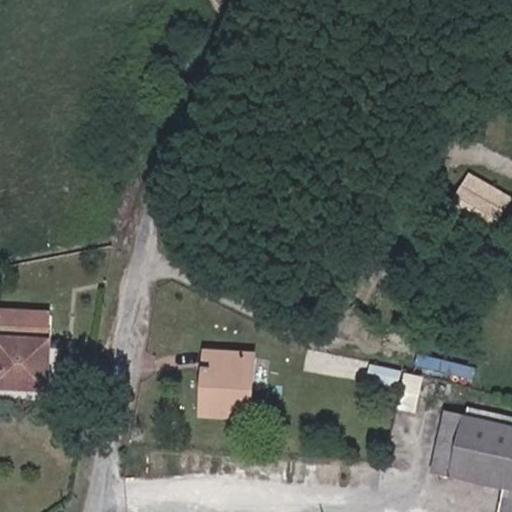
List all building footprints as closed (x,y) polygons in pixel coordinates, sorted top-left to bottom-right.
[(511,192),(471,170),(453,202),(498,227),(511,201),(511,192)] [(11,384),(67,388),(70,348),(17,343),(11,384)] [(209,408),(257,412),(261,352),(214,348),(209,408)] [(411,388),(383,379),(380,392),(407,400),(411,388)] [(426,411),(429,399),(413,394),(409,406),(426,411)] [(421,425),(426,411),(409,406),(405,420),(421,425)] [(511,433),(476,424),(474,434),(511,442),(511,433)] [(511,511),(511,442),(474,434),(454,429),(441,486),(511,504),(511,511)]
